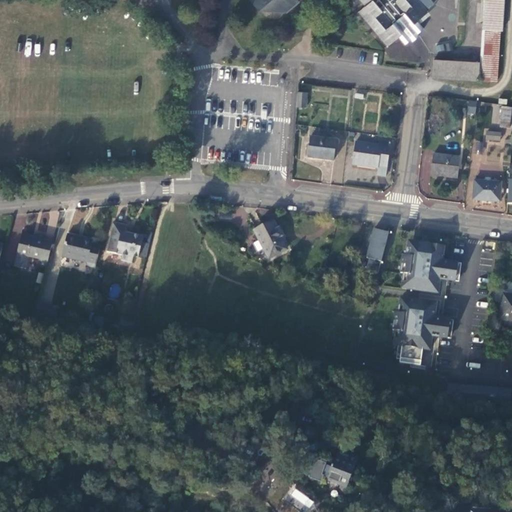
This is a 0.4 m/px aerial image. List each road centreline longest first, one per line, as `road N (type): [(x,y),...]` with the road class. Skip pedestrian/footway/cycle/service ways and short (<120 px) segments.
road 1 (unclassified): [(0,203),(209,186),(400,210)]
road 2 (residential): [(400,210),(419,80),(287,58)]
